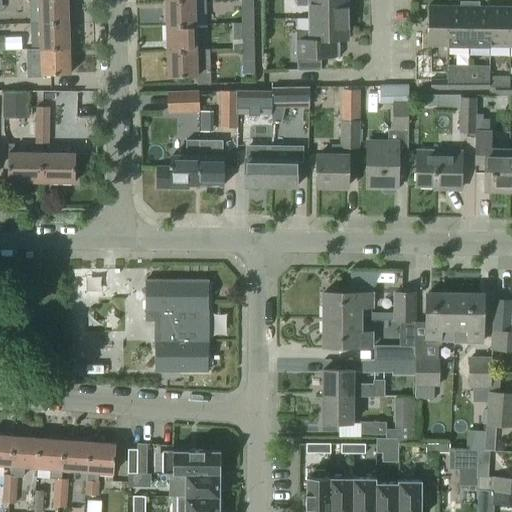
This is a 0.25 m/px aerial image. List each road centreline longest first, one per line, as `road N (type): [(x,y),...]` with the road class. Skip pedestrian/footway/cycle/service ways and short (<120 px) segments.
road 1 (residential): [(256,416),(0,398)]
road 2 (residential): [(511,239),(257,245)]
road 3 (residential): [(113,238),(108,0)]
road 4 (residential): [(266,80),(382,80),(381,0)]
road 5 (residential): [(256,416),(257,245)]
road 6 (residential): [(257,245),(113,238)]
